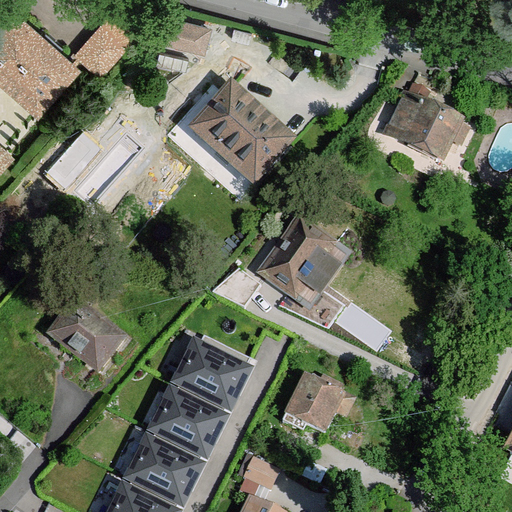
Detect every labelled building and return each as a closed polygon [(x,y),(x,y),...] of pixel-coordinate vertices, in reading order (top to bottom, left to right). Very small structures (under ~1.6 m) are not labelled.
[(15,12),(0,28),(0,71),(39,106),(74,65),(15,12)] [(171,18),(166,39),(204,49),(209,28),(171,18)] [(237,60),(245,24),(219,19),(212,55),(237,60)] [(104,24),(78,53),(102,74),(128,46),(104,24)] [(233,91),(196,133),(256,186),(292,144),(233,91)] [(407,100),(390,134),(444,159),(460,125),(407,100)] [(2,138),(0,139),(0,171),(18,152),(2,138)] [(301,220),(261,275),(296,301),(337,246),(301,220)] [(79,304),(52,335),(99,372),(124,341),(79,304)] [(247,363),(212,333),(183,365),(195,376),(174,399),(190,413),(194,409),(209,423),(233,396),(225,388),(247,363)] [(345,397),(308,379),(287,418),(325,437),(337,413),(344,398),(345,397)] [(351,401),(344,398),(337,413),(344,416),(347,415),(352,405),(351,401)] [(118,437),(111,452),(142,469),(150,453),(118,437)] [(108,450),(87,488),(125,508),(123,511),(151,511),(164,488),(143,476),(145,470),(142,469),(111,452),(108,450)] [(256,461),(246,479),(271,492),(280,474),(256,461)] [(272,511),(253,502),(248,511),(272,511)]
